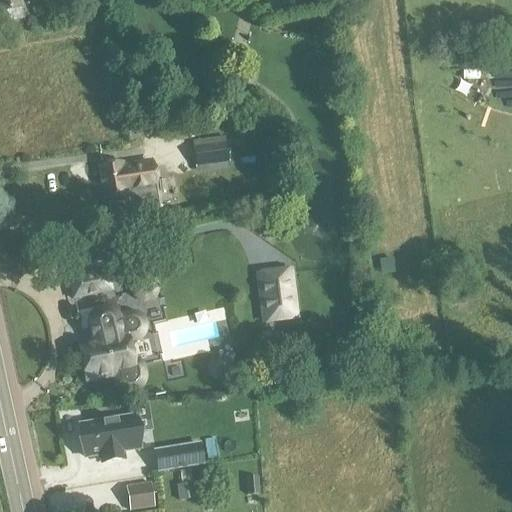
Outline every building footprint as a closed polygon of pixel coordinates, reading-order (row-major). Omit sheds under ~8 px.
[(0,0),(0,14),(6,13),(9,25),(25,21),(20,0),(0,0)] [(262,0),(266,19),(333,9),(331,0),(262,0)] [(228,171),(226,140),(194,143),(197,174),(228,171)] [(105,201),(106,201),(109,217),(157,209),(150,164),(120,169),(119,165),(100,169),(105,201)] [(290,217),(287,203),(255,210),(258,224),(290,217)] [(260,326),(300,322),(293,268),(253,273),(260,326)] [(107,269),(67,278),(72,302),(113,293),(107,269)] [(134,277),(128,287),(131,298),(141,304),(153,301),(158,291),(155,279),(145,274),(134,277)] [(85,386),(110,381),(110,384),(111,387),(113,390),(115,393),(118,395),(122,397),(125,397),(129,398),(132,397),(136,396),(139,394),(141,392),(144,389),(145,386),(146,382),(146,379),(146,375),(145,372),(143,369),(141,366),(138,364),(134,362),(130,344),(137,343),(139,341),(142,339),(143,336),(144,333),(145,330),(145,327),(144,323),(143,320),(141,318),(139,315),(136,314),(133,313),(129,312),(128,312),(118,314),(116,313),(114,311),(112,310),(110,309),(108,309),(105,309),(103,309),(101,309),(98,310),(96,311),(94,312),(92,313),(91,315),(89,317),(88,319),(87,321),(87,324),(87,326),(87,328),(90,345),(78,348),(85,386)] [(225,360),(212,363),(207,369),(209,377),(216,381),(229,378),(233,372),(231,364),(225,360)] [(134,419),(80,428),(86,459),(101,457),(102,464),(123,461),(122,453),(139,450),(134,419)] [(199,446),(156,454),(159,473),(202,466),(199,446)] [(259,478),(246,478),(247,497),(261,496),(259,478)] [(151,484),(126,488),(129,511),(138,511),(155,509),(151,484)] [(179,502),(197,500),(196,485),(177,487),(179,502)]
